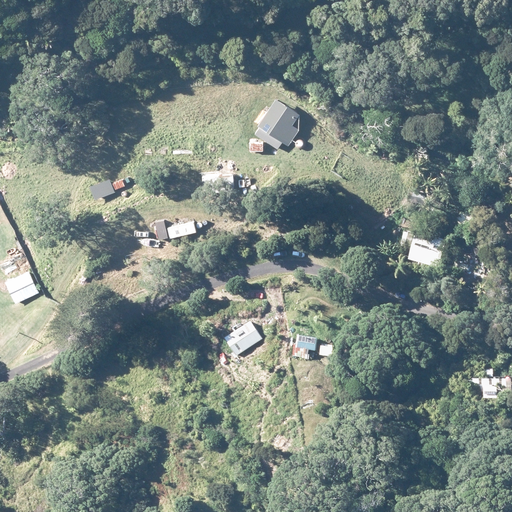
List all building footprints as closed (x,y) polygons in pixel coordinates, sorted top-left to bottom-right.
[(277,100),(258,127),(288,147),(300,130),(294,125),(300,116),(277,100)] [(250,150),(264,150),(264,141),(250,141),(250,150)] [(244,184),(253,178),(249,172),(240,178),(244,184)] [(235,174),(203,174),(204,193),(235,192),(235,174)] [(111,177),(90,185),(95,199),(116,192),(111,177)] [(457,217),(463,234),(479,229),(474,212),(457,217)] [(166,219),(156,220),(159,239),(169,238),(166,219)] [(195,221),(169,227),(171,237),(197,231),(195,221)] [(409,261),(440,270),(444,257),(449,259),(451,252),(446,250),(449,241),(418,231),(409,261)] [(486,255),(482,241),(473,244),(477,257),(486,255)] [(454,271),(467,275),(469,266),(456,262),(454,271)] [(16,303),(40,292),(29,270),(6,281),(16,303)] [(422,295),(408,287),(396,306),(409,315),(422,295)] [(252,320),(225,338),(238,356),(264,339),(252,320)] [(298,348),(317,351),(319,337),(301,335),(298,348)] [(333,346),(322,346),(321,356),(332,356),(333,346)] [(503,377),(511,377),(511,365),(503,364),(503,377)] [(509,379),(476,378),(476,392),(487,392),(487,398),(501,398),(501,395),(509,395),(509,379)]
